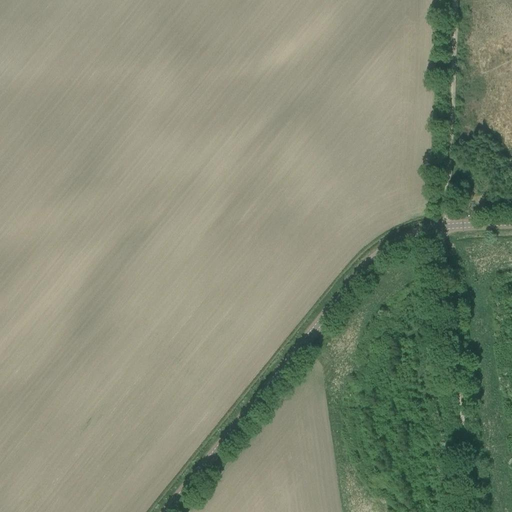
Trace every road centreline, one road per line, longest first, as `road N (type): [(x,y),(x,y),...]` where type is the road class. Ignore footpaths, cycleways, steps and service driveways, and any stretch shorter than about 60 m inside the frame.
road 1 (track): [(447,0),(439,245),(469,511)]
road 2 (unclassified): [(173,511),(380,258),(439,223),(511,219)]
